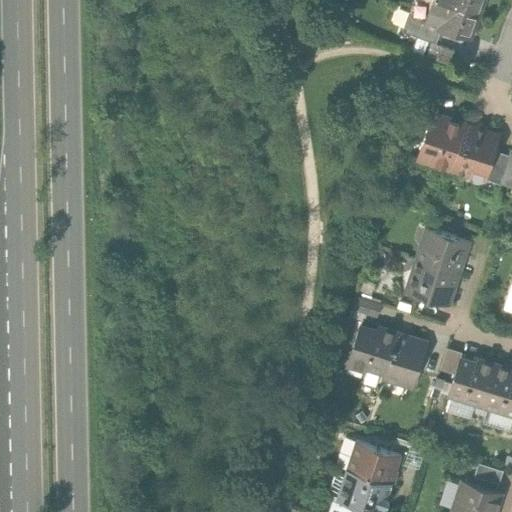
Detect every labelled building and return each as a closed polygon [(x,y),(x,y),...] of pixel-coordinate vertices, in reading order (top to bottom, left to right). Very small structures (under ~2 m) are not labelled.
[(471,42),(480,20),(425,0),(415,0),(410,12),(445,26),(442,31),(460,38),(471,42)] [(425,0),(480,20),(487,0),(425,0)] [(432,40),(438,43),(442,31),(445,26),(410,12),(404,30),(432,40)] [(438,43),(432,40),(425,56),(450,66),(456,50),(438,43)] [(434,100),(438,91),(423,85),(420,94),(434,100)] [(431,103),(415,153),(450,165),(467,114),(453,110),(431,103)] [(467,114),(450,165),(486,176),(496,144),(502,126),(484,120),(467,114)] [(496,144),(486,176),(511,185),(511,183),(511,142),(510,148),(496,144)] [(425,224),(415,256),(461,271),(466,255),(472,240),(425,224)] [(461,271),(415,256),(404,287),(450,303),(456,287),(461,271)] [(381,287),(372,290),(375,297),(384,294),(381,287)] [(364,308),(376,312),(380,300),(354,291),(350,304),(364,308)] [(364,308),(344,363),(364,370),(366,365),(384,371),(401,322),(381,314),(376,312),(364,308)] [(401,322),(384,371),(382,377),(412,387),(431,332),(414,326),(401,322)] [(454,369),(461,348),(446,343),(439,365),(454,369)] [(482,404),(498,355),(480,349),(462,343),(461,348),(454,369),(446,392),(482,404)] [(511,359),(498,355),(482,404),(511,414),(511,359)] [(362,409),(355,413),(359,420),(366,416),(362,409)] [(415,440),(393,433),(389,443),(411,451),(415,440)] [(357,434),(346,467),(389,483),(396,463),(401,450),(357,434)] [(319,455),(321,441),(309,439),(307,453),(319,455)] [(504,469),(479,460),(475,472),(500,480),(504,469)] [(380,510),(389,483),(346,467),(336,495),(358,503),(380,510)] [(462,476),(449,511),(494,511),(502,489),(462,476)]
